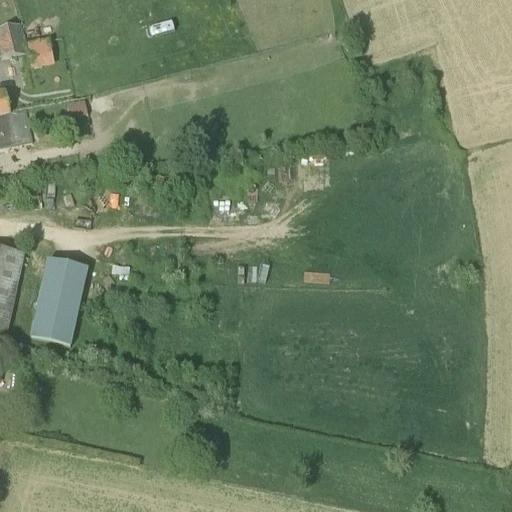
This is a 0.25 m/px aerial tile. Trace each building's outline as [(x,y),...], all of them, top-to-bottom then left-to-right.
[(0,32),(0,61),(24,57),(23,48),(18,29),(0,32)] [(47,42),(23,48),(24,57),(26,57),(29,73),(54,68),(47,42)] [(0,119),(9,117),(4,94),(0,94),(0,119)] [(67,107),(70,123),(88,119),(85,104),(67,107)] [(0,119),(0,153),(17,150),(9,117),(0,119)] [(0,352),(4,354),(23,257),(0,252),(0,352)] [(87,272),(47,263),(29,341),(70,350),(87,272)]
